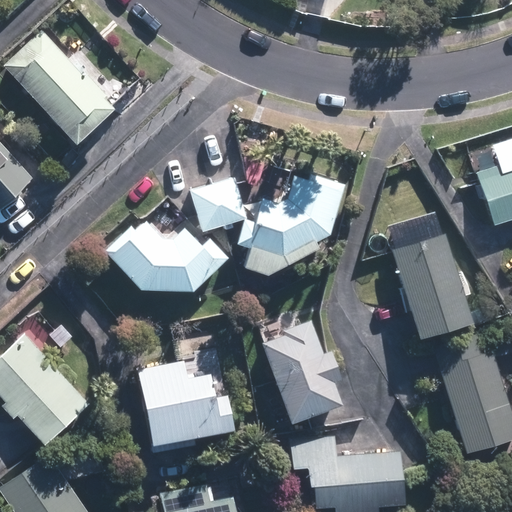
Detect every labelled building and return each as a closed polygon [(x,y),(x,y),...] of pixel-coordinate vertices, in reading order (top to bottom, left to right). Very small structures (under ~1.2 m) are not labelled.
[(108,107),(41,34),(8,64),(74,137),(108,107)] [(0,199),(24,178),(0,151),(0,199)] [(511,165),(478,176),(492,220),(511,213),(511,165)] [(278,249),(324,228),(335,191),(292,178),(285,198),(277,202),(261,197),(249,241),(278,249)] [(228,182),(192,192),(201,223),(237,213),(228,182)] [(137,284),(189,286),(215,261),(184,228),(174,237),(155,236),(142,222),(109,253),(137,283),(137,284)] [(440,235),(393,249),(416,328),(463,315),(440,235)] [(308,328),(265,343),(288,413),(332,398),(308,328)] [(79,397),(24,336),(0,357),(0,391),(38,434),(79,397)] [(473,339),(437,349),(465,448),(511,435),(488,352),(477,355),(473,339)] [(180,361),(136,369),(147,438),(229,425),(224,395),(209,398),(206,375),(182,379),(180,361)] [(396,494),(392,452),(330,457),(329,440),(294,442),(296,463),(308,462),(311,501),(334,499),(335,511),(372,508),(371,496),(396,494)] [(80,511),(44,458),(0,486),(0,488),(15,511),(80,511)] [(202,487),(163,493),(165,511),(231,511),(229,499),(204,503),(202,487)]
